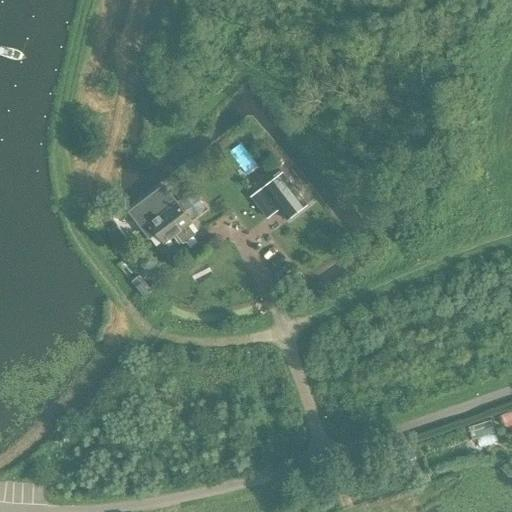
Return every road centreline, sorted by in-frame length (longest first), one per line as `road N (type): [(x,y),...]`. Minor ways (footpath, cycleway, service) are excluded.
road 1 (unclassified): [(511,392),(275,474),(189,496),(68,511)]
road 2 (track): [(286,333),(230,342),(157,336),(119,295)]
